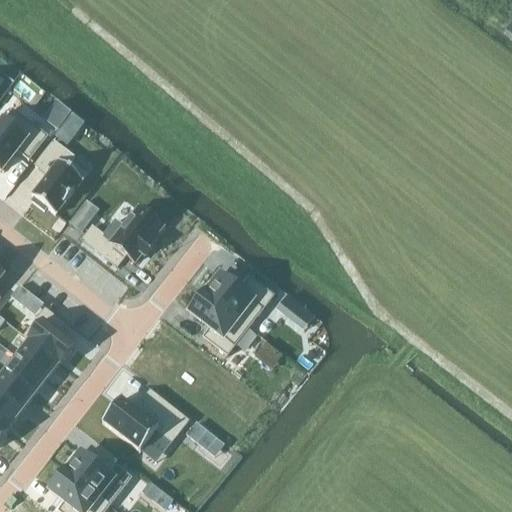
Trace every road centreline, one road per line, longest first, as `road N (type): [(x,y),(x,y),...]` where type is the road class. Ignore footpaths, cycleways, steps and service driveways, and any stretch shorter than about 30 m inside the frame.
road 1 (residential): [(134,333),(321,79)]
road 2 (residential): [(0,505),(134,333)]
road 3 (residential): [(0,231),(134,333)]
road 4 (residential): [(321,79),(221,0)]
